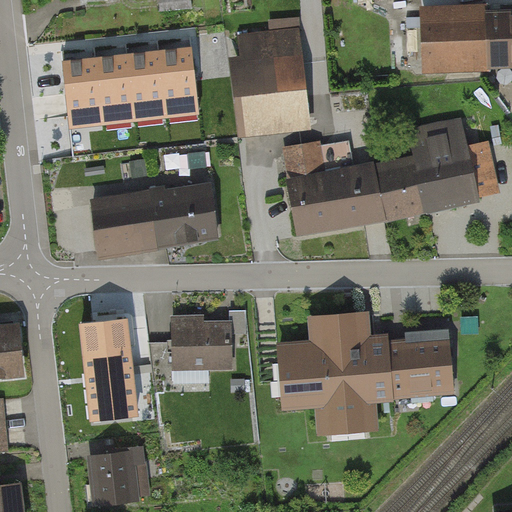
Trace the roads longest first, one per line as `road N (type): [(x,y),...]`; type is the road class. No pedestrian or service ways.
road 1 (residential): [(32,280),(511,272)]
road 2 (residential): [(32,280),(0,0)]
road 3 (residential): [(56,511),(32,280)]
